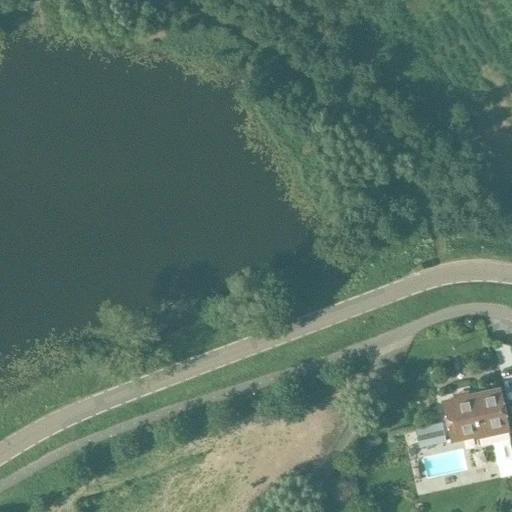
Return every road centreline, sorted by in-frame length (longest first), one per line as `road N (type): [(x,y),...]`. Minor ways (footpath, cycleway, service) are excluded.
road 1 (tertiary): [(511,273),(473,270),(406,287),(99,401),(0,453)]
road 2 (unclassified): [(368,346),(449,314),(511,315)]
